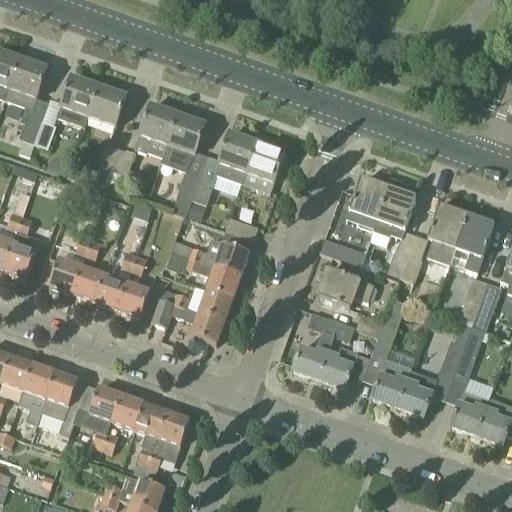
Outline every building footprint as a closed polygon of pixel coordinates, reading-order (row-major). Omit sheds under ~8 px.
[(511,49),(511,46),(511,29),(508,28),(502,45),(511,49)] [(0,104),(4,106),(19,64),(0,56),(0,104)] [(47,74),(19,64),(4,106),(32,115),(36,103),(47,74)] [(89,122),(99,92),(71,82),(60,112),(56,123),(85,133),(89,122)] [(126,102),(99,92),(89,122),(116,132),(126,102)] [(152,145),(167,150),(178,120),(150,110),(134,154),(147,159),(152,145)] [(192,164),(195,160),(206,130),(178,120),(167,150),(163,159),(188,173),(190,168),(192,164)] [(19,145),(34,150),(42,127),(28,122),(19,145)] [(56,132),(42,127),(34,150),(47,155),(56,132)] [(242,189),(257,148),(229,138),(214,178),(242,189)] [(285,158),(257,148),(242,189),(270,198),(285,158)] [(107,193),(113,178),(121,155),(106,149),(92,188),(107,193)] [(113,178),(126,183),(135,160),(121,155),(113,178)] [(185,222),(191,205),(199,183),(185,178),(182,183),(180,189),(178,195),(176,201),(175,207),(174,213),(173,218),(185,222)] [(214,188),(199,183),(191,205),(206,211),(214,188)] [(349,216),(377,226),(387,195),(360,185),(349,216)] [(401,245),(415,205),(387,195),(377,226),(373,237),(389,243),(390,241),(401,245)] [(427,246),(431,248),(426,262),(449,271),(455,256),(467,223),(439,213),(427,246)] [(5,236),(15,240),(22,221),(11,218),(5,236)] [(32,225),(22,221),(15,240),(26,243),(32,225)] [(258,233),(230,223),(225,238),(248,246),(253,248),(258,233)] [(455,256),(469,261),(464,274),(477,279),(494,233),(467,223),(455,256)] [(210,246),(207,256),(206,258),(190,252),(186,262),(240,282),(249,259),(244,257),(248,246),(225,238),(222,245),(210,246)] [(74,259),(70,270),(57,265),(48,291),(71,299),(80,273),(85,263),(91,246),(80,242),(74,259)] [(0,273),(3,275),(12,249),(0,245),(0,273)] [(91,246),(85,263),(94,266),(100,249),(91,246)] [(325,260),(342,266),(360,273),(365,259),(347,252),(330,246),(325,260)] [(12,249),(3,275),(26,283),(35,257),(12,249)] [(511,253),(500,287),(508,290),(506,296),(511,298),(511,253)] [(402,283),(409,261),(395,255),(387,278),(402,283)] [(103,281),(94,307),(117,315),(127,290),(131,278),(137,261),(126,257),(116,286),(103,281)] [(179,272),(211,283),(206,295),(232,304),(240,282),(186,262),(171,257),(165,272),(177,276),(179,272)] [(137,261),(131,278),(140,282),(146,264),(137,261)] [(409,261),(402,283),(414,288),(422,265),(409,261)] [(103,281),(80,273),(71,299),(94,307),(103,281)] [(349,315),(354,302),(368,308),(374,292),(328,276),(319,304),(349,315)] [(473,327),(478,311),(487,287),(473,282),(459,322),(473,327)] [(501,293),(487,287),(478,311),(492,316),(501,293)] [(127,290),(117,315),(140,323),(150,298),(127,290)] [(159,304),(187,314),(191,304),(163,293),(159,304)] [(232,304),(206,295),(198,318),(224,327),(232,304)] [(198,318),(187,314),(159,304),(151,327),(166,332),(170,319),(195,328),(190,341),(216,350),(224,327),(198,318)] [(383,327),(378,341),(370,364),(368,370),(365,378),(378,383),(370,406),(371,406),(372,405),(397,414),(411,375),(411,374),(385,365),(405,309),(391,304),(383,327)] [(328,358),(334,341),(339,327),(312,318),(307,332),(323,337),(316,358),(300,352),(291,378),(293,377),(318,386),(328,358)] [(355,333),(378,341),(383,327),(360,319),(355,333)] [(339,327),(334,341),(349,346),(354,332),(339,327)] [(450,345),(439,378),(453,383),(471,332),(461,328),(454,347),(450,345)] [(453,383),(466,388),(484,337),(471,332),(453,383)] [(362,386),(365,378),(368,370),(370,364),(340,353),(337,361),(328,358),(318,386),(343,395),(343,396),(344,396),(349,381),(362,386)] [(0,387),(9,362),(0,358),(0,387)] [(0,387),(23,396),(32,370),(9,362),(0,387)] [(23,396),(45,404),(55,378),(32,370),(23,396)] [(411,375),(397,414),(422,423),(422,424),(423,424),(437,385),(411,375)] [(55,378),(45,404),(41,415),(41,418),(62,426),(58,438),(68,442),(78,416),(68,413),(78,386),(55,378)] [(111,428),(121,401),(98,393),(88,420),(111,428)] [(451,433),(476,442),(490,404),(489,403),(489,405),(463,396),(449,434),(451,433)] [(144,410),(121,401),(111,428),(134,436),(144,410)] [(511,411),(490,404),(476,442),(501,451),(501,452),(502,453),(511,425),(511,411)] [(136,467),(147,471),(167,418),(144,410),(134,436),(144,439),(139,454),(141,455),(136,467)] [(36,432),(41,418),(41,415),(31,411),(24,428),(36,432)] [(147,471),(157,474),(161,464),(175,468),(181,452),(180,452),(189,426),(167,418),(147,471)] [(102,456),(108,438),(97,435),(91,452),(102,456)] [(0,436),(0,449),(12,454),(16,442),(0,436)] [(108,438),(102,456),(112,459),(117,442),(108,438)] [(167,486),(181,491),(185,480),(171,476),(167,486)] [(0,488),(6,491),(10,481),(0,477),(0,488)] [(126,481),(122,494),(106,489),(102,499),(118,504),(130,508),(139,511),(158,511),(165,495),(126,481)] [(6,491),(0,488),(0,507),(2,509),(8,493),(8,492),(6,491)] [(115,511),(118,504),(102,499),(99,509),(107,511),(115,511)]
